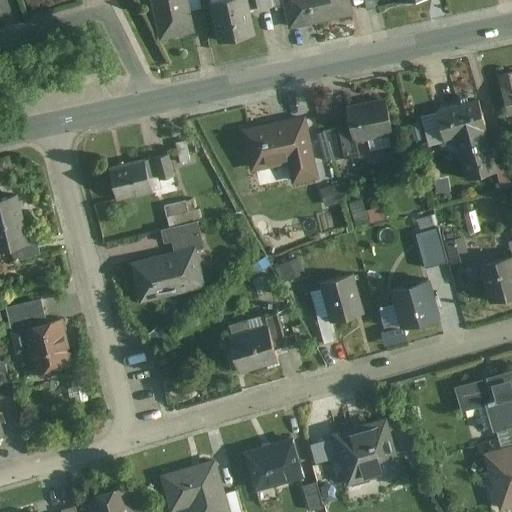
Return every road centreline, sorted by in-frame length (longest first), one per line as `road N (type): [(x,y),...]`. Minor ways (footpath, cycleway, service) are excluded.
road 1 (residential): [(511,23),(55,125)]
road 2 (residential): [(511,332),(138,435)]
road 3 (residential): [(138,435),(55,125)]
road 4 (residential): [(138,435),(0,475)]
